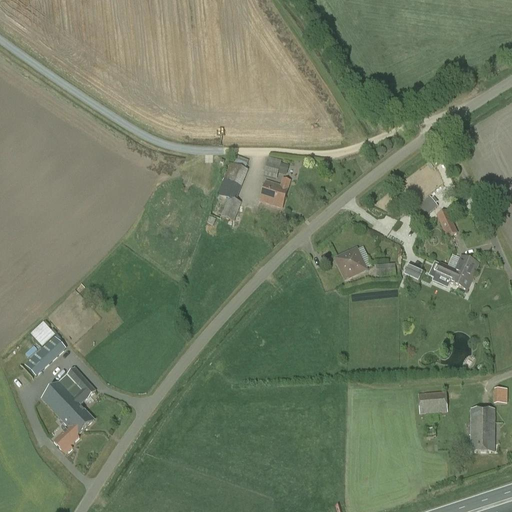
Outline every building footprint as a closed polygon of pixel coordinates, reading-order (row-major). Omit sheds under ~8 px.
[(248,162),(236,157),(233,165),(245,170),(248,162)] [(278,174),(285,176),(287,167),(281,165),(281,162),(268,158),(265,169),(263,177),(276,180),(278,174)] [(248,172),(230,164),(223,181),(241,189),(248,172)] [(281,187),(266,183),(259,203),(282,210),(290,183),(283,181),(281,187)] [(234,223),(241,204),(229,199),(221,218),(234,223)] [(419,207),(427,217),(438,208),(430,199),(419,207)] [(447,212),(436,217),(447,240),(457,235),(447,212)] [(213,227),(216,219),(210,217),(207,224),(213,227)] [(356,251),(336,261),(345,281),(355,276),(355,275),(366,270),(356,251)] [(461,258),(454,272),(472,281),(479,266),(461,258)] [(376,277),(401,276),(400,266),(376,267),(376,277)] [(423,273),(408,266),(402,279),(418,286),(423,273)] [(440,266),(432,283),(448,290),(450,285),(467,292),(472,281),(454,272),(440,266)] [(55,340),(25,367),(35,379),(65,352),(55,340)] [(30,360),(39,351),(35,347),(26,356),(30,360)] [(63,423),(80,407),(95,393),(74,370),(42,401),(63,423)] [(509,405),(509,390),(496,390),(496,405),(509,405)] [(448,414),(446,393),(418,396),(419,416),(437,415),(448,414)] [(80,407),(63,423),(68,430),(53,444),(66,457),(72,451),(70,448),(79,440),(77,438),(95,422),(80,407)] [(494,411),(471,411),(471,454),(494,454),(494,411)] [(426,440),(435,439),(435,429),(426,430),(426,440)]
